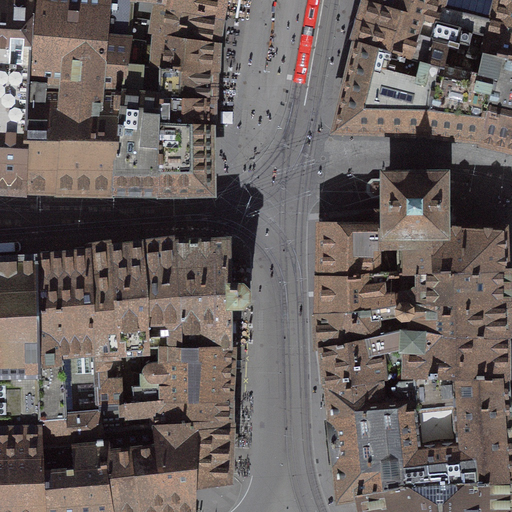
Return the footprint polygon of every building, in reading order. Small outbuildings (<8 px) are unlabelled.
[(0,0),(0,184),(24,186),(28,81),(29,81),(33,0),(0,0)] [(67,188),(111,188),(120,107),(126,63),(129,40),(131,24),(133,0),(33,0),(29,81),(28,81),(24,186),(54,187),(67,188)] [(170,0),(133,0),(131,24),(147,27),(147,34),(210,44),(212,30),(214,17),(169,7),(170,0)] [(170,0),(169,7),(214,17),(216,0),(170,0)] [(429,16),(374,0),(369,0),(363,20),(357,42),(427,63),(434,41),(450,44),(467,47),(466,49),(477,52),(511,59),(511,36),(488,30),(429,16)] [(374,0),(429,16),(488,30),(495,0),(374,0)] [(511,0),(495,0),(488,30),(511,36),(511,0)] [(147,27),(131,24),(129,40),(126,63),(120,107),(111,188),(134,189),(156,189),(159,123),(160,97),(161,69),(143,66),(147,34),(147,27)] [(209,57),(210,44),(147,34),(143,66),(161,69),(161,68),(209,70),(209,57)] [(444,67),(450,44),(434,41),(427,63),(357,42),(356,46),(357,46),(354,59),(353,59),(352,63),(353,63),(350,75),(349,75),(348,79),(350,79),(347,92),(345,92),(336,129),(424,131),(440,66),(444,67)] [(467,47),(450,44),(444,67),(440,66),(424,131),(479,138),(494,77),(480,74),(482,61),(475,60),(477,52),(466,49),(467,47)] [(511,59),(477,52),(475,60),(482,61),(480,74),(494,77),(479,138),(511,146),(511,59)] [(161,69),(160,97),(207,98),(208,84),(209,70),(161,68),(161,69)] [(160,97),(159,123),(207,125),(207,111),(207,98),(160,97)] [(159,123),(156,189),(156,190),(209,189),(208,160),(208,153),(208,149),(207,148),(207,145),(207,140),(208,140),(208,125),(207,125),(159,123)] [(443,176),(387,177),(387,178),(387,189),(387,190),(388,190),(388,201),(388,212),(390,212),(391,228),(398,228),(455,229),(455,228),(456,217),(452,212),(448,212),(443,212),(443,201),(442,190),(443,190),(443,176)] [(387,189),(387,178),(380,178),(375,181),(375,186),(380,189),(387,189)] [(325,227),(322,277),(365,273),(394,272),(398,272),(396,247),(396,246),(397,245),(398,244),(398,242),(398,241),(398,240),(398,228),(391,228),(390,212),(388,212),(378,212),(378,215),(363,216),(363,227),(344,227),(325,227)] [(455,229),(398,228),(398,240),(398,241),(398,242),(398,244),(397,245),(396,246),(396,247),(398,272),(434,272),(504,269),(503,250),(502,230),(493,230),(473,229),(459,228),(455,228),(455,229)] [(230,258),(229,238),(202,239),(175,241),(176,252),(182,344),(200,344),(230,344),(230,316),(240,316),(240,306),(242,306),(250,299),(250,289),(242,282),(230,282),(230,258)] [(176,252),(175,241),(158,243),(142,245),(147,319),(147,345),(182,344),(176,252)] [(147,319),(142,245),(127,247),(112,249),(119,346),(121,373),(123,403),(135,402),(133,373),(141,373),(140,345),(147,345),(147,319)] [(99,405),(123,403),(121,373),(119,346),(112,249),(100,251),(89,253),(99,405)] [(39,430),(40,445),(97,441),(103,441),(102,429),(99,405),(89,253),(63,256),(37,259),(39,371),(39,430)] [(0,261),(0,511),(112,511),(104,464),(101,464),(97,441),(40,445),(39,430),(39,371),(37,259),(7,261),(0,261)] [(434,272),(398,272),(394,272),(395,296),(392,296),(392,304),(396,303),(504,299),(504,284),(504,269),(434,272)] [(365,273),(322,277),(322,294),(321,312),(392,304),(392,296),(395,296),(394,272),(365,273)] [(475,336),(506,336),(505,318),(504,299),(396,303),(392,304),(321,312),(320,312),(320,316),(321,316),(322,331),(323,346),(322,346),(322,348),(403,330),(411,330),(416,330),(424,331),(437,333),(443,334),(475,336)] [(506,357),(506,336),(475,336),(443,334),(437,333),(424,331),(416,330),(411,330),(403,330),(322,348),(325,368),(327,388),(390,376),(397,376),(428,375),(506,377),(506,357)] [(133,373),(135,402),(153,400),(172,399),(197,397),(227,398),(229,371),(231,344),(230,344),(200,344),(182,344),(147,345),(140,345),(141,373),(133,373)] [(390,376),(327,388),(327,395),(330,419),(329,419),(332,442),(334,464),(335,464),(339,499),(351,496),(364,493),(364,492),(417,483),(511,476),(511,473),(510,452),(511,452),(510,427),(509,403),(507,403),(506,377),(428,375),(397,376),(390,376)] [(99,405),(102,429),(164,423),(196,421),(229,420),(229,409),(229,397),(227,398),(197,397),(172,399),(153,400),(135,402),(123,403),(99,405)] [(195,485),(227,481),(228,451),(229,420),(196,421),(164,423),(102,429),(103,441),(97,441),(101,464),(104,464),(112,511),(182,511),(194,511),(195,485)] [(364,492),(364,493),(367,511),(511,511),(511,476),(417,483),(364,492)]
